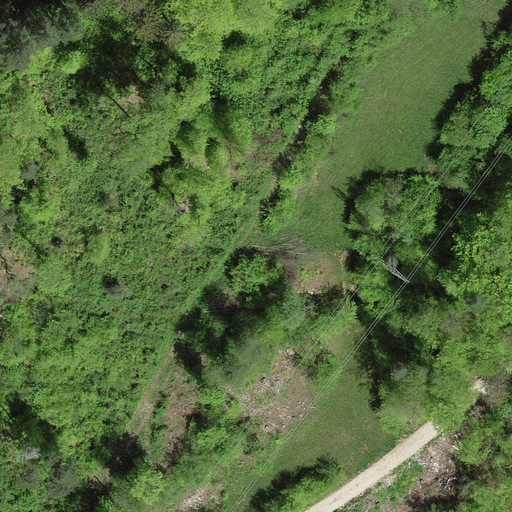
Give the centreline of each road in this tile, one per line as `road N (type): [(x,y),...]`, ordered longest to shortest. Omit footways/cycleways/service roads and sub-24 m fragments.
road 1 (track): [(368,0),(263,204),(75,511)]
road 2 (track): [(314,511),(418,452),(511,352)]
